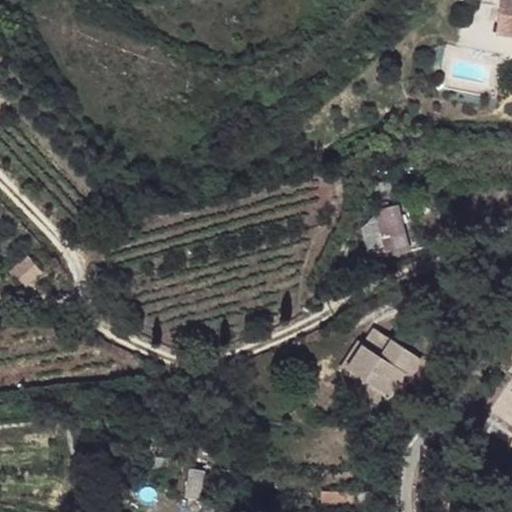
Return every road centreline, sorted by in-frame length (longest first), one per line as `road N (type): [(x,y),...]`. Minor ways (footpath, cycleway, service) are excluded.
road 1 (residential): [(0,304),(63,299),(149,351),(203,362),(288,336),(408,279),(511,260)]
road 2 (unclassified): [(511,330),(477,384),(429,511)]
